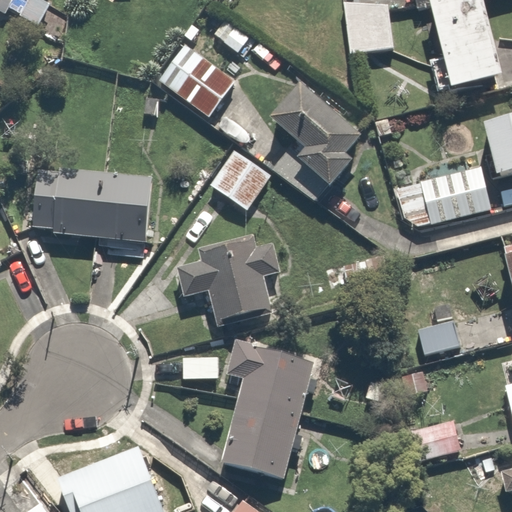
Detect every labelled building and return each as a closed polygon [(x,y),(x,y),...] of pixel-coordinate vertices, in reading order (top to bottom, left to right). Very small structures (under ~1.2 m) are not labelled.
[(385,0),(342,0),(351,57),(393,50),(385,0)] [(462,0),(387,0),(392,19),(462,0)] [(486,0),(417,19),(441,105),(509,87),(486,0)] [(241,88),(187,45),(156,83),(237,148),(248,135),(221,113),(241,88)] [(370,145),(299,90),(270,127),(313,161),(303,173),(331,196),(370,145)] [(511,119),(487,126),(505,194),(511,191),(511,119)] [(274,181),(234,154),(209,190),(249,218),(274,181)] [(491,216),(480,170),(393,190),(404,236),(491,216)] [(157,189),(52,180),(46,242),(151,251),(157,189)] [(203,268),(171,276),(179,309),(210,301),(218,333),(273,320),(254,240),(200,253),(203,268)] [(454,322),(409,336),(419,371),(465,358),(454,322)] [(280,488),(317,363),(238,341),(226,385),(245,390),(221,470),(280,488)] [(223,362),(182,363),(183,386),(224,384),(223,362)] [(511,363),(511,364),(511,366),(511,388),(503,391),(511,424),(511,363)] [(442,410),(436,391),(404,401),(410,420),(442,410)] [(466,458),(456,420),(409,432),(418,470),(466,458)] [(511,474),(500,478),(507,504),(511,502),(511,474)] [(257,511),(244,502),(236,511),(257,511)]
